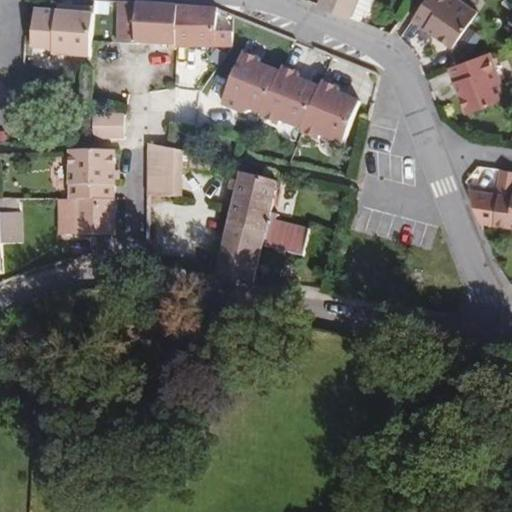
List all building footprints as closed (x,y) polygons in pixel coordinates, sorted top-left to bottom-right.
[(51,42),(88,44),(91,0),(31,0),(30,34),(51,36),(51,42)] [(244,39),(244,16),(217,10),(217,0),(116,0),(114,29),(133,31),(166,31),(174,31),(189,32),(199,33),(212,34),(244,39)] [(336,0),(359,9),(361,3),(368,0),(336,0)] [(476,0),(419,0),(412,10),(454,35),(477,1),(476,0)] [(199,33),(189,32),(188,45),(198,46),(199,33)] [(345,143),(361,94),(260,61),(263,51),(241,44),(221,102),(345,143)] [(487,53),(448,68),(451,81),(464,114),(504,99),(487,53)] [(182,70),(180,105),(203,109),(207,72),(210,56),(205,56),(202,72),(182,70)] [(93,99),(93,113),(123,112),(122,98),(93,99)] [(180,105),(179,117),(201,120),(203,109),(180,105)] [(93,113),(92,128),(122,127),(123,112),(93,113)] [(145,136),(145,205),(174,207),(180,157),(210,160),(210,148),(145,136)] [(55,190),(54,226),(76,226),(111,226),(112,176),(114,176),(115,140),(69,140),(68,190),(55,190)] [(270,165),(245,156),(212,267),(254,275),(262,241),(307,251),(314,218),(271,206),(283,167),(270,165)] [(0,208),(15,208),(15,189),(0,189),(0,208)] [(489,224),(511,227),(511,197),(493,195),(489,224)] [(0,236),(17,236),(15,208),(0,208),(0,236)]
